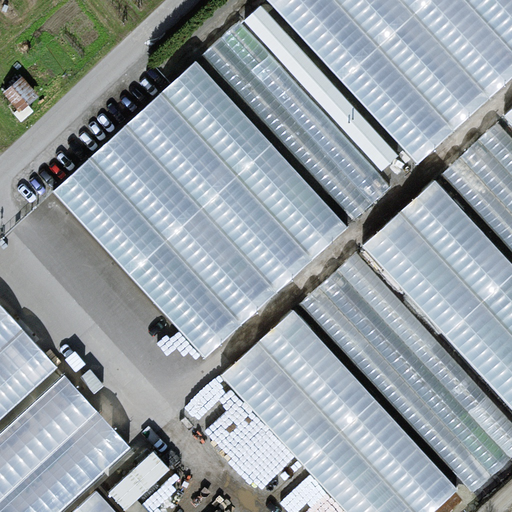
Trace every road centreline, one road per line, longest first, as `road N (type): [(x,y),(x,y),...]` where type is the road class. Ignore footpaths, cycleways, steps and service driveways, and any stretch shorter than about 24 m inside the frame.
road 1 (unknown): [(276,511),(0,204)]
road 2 (unclassified): [(186,0),(0,174)]
